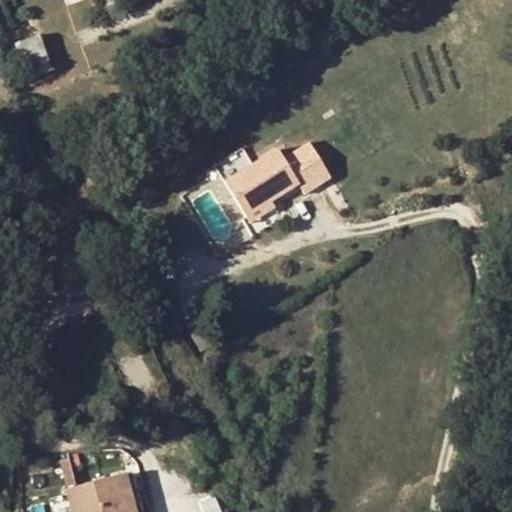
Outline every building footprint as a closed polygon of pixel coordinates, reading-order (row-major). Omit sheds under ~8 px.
[(16,42),(30,77),(49,69),(37,34),(16,42)] [(303,193),(329,177),(309,143),(283,159),(277,150),(225,182),(245,215),(270,200),(298,183),(303,193)] [(97,162),(94,154),(75,161),(81,177),(99,170),(97,162)] [(87,190),(105,184),(99,170),(81,177),(87,190)] [(52,184),(34,189),(31,193),(38,211),(59,204),(52,184)] [(270,200),(245,215),(253,228),(277,213),(270,200)] [(135,511),(126,474),(118,475),(65,490),(71,511),(135,511)]
